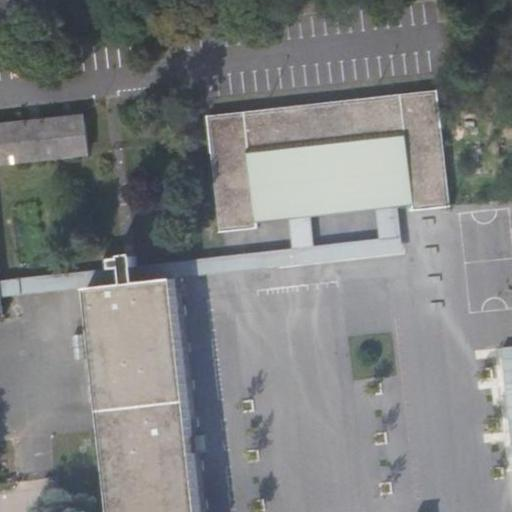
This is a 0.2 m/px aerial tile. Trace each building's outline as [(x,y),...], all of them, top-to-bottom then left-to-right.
[(407,136),(414,204),(415,209),(453,206),(439,90),(209,115),(222,231),(258,227),(258,223),(250,152),(407,136)] [(0,124),(0,162),(90,152),(85,116),(0,124)] [(378,209),(400,206),(414,204),(407,136),(250,152),(258,223),(291,219),(313,216),(378,209)] [(316,245),(313,216),(291,219),(294,248),(1,281),(3,297),(90,287),(177,278),(404,252),(400,206),(378,209),(382,238),(316,245)] [(202,511),(177,278),(90,287),(114,511),(202,511)] [(511,345),(502,346),(505,468),(511,467),(511,345)]
